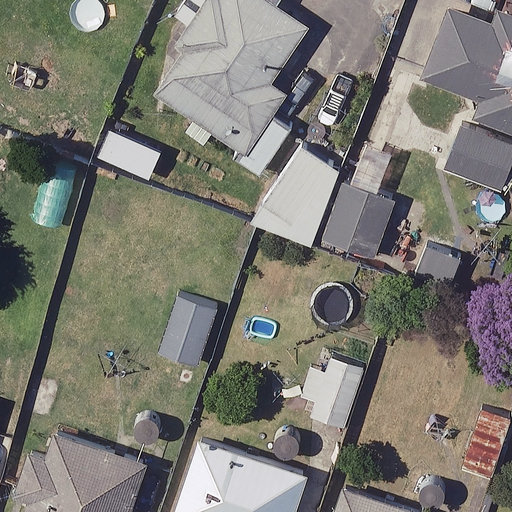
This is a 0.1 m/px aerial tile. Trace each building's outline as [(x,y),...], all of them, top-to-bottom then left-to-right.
[(204,0),(152,82),(267,155),(290,119),(270,106),(285,82),(272,73),(308,16),(283,0),(204,0)] [(511,7),(497,2),(492,16),(451,1),(425,70),(482,91),(476,108),(511,122),(511,7)] [(511,154),(511,133),(462,117),(447,162),(511,183),(511,165),(509,164),(511,154)] [(163,143),(111,120),(99,149),(150,171),(163,143)] [(346,148),(292,125),(255,214),(309,236),(346,148)] [(395,190),(345,172),(324,231),(374,249),(395,190)] [(459,246),(422,235),(413,267),(450,278),(459,246)] [(216,301),(178,288),(160,343),(198,355),(216,301)] [(362,369),(316,353),(299,403),(345,419),(362,369)] [(127,511),(148,451),(55,420),(46,447),(28,441),(4,511),(127,511)] [(170,511),(289,511),(305,465),(197,430),(170,511)] [(477,511),(489,479),(460,469),(446,511),(340,476),(328,511),(477,511)]
